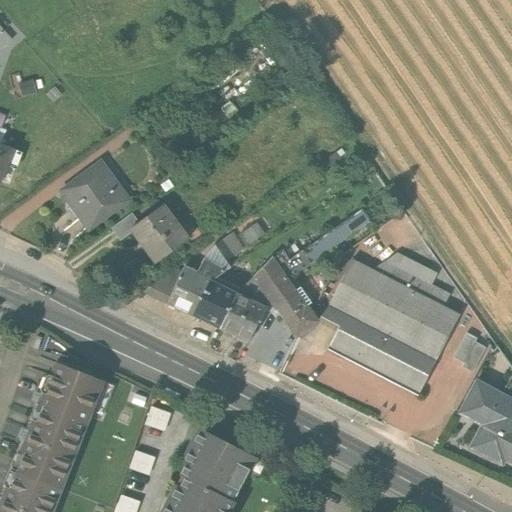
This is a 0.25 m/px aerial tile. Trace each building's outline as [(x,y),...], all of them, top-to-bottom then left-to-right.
[(0,49),(10,41),(0,28),(0,49)] [(173,113),(179,122),(198,108),(192,99),(173,113)] [(174,140),(164,126),(148,138),(158,151),(174,140)] [(0,177),(11,148),(0,144),(0,177)] [(101,162),(60,192),(88,231),(129,201),(101,162)] [(136,230),(159,261),(192,236),(169,205),(140,226),(136,230)] [(271,257),(286,278),(369,219),(360,207),(308,243),(288,258),(282,249),(271,257)] [(120,241),(136,230),(140,226),(133,216),(112,231),(120,241)] [(254,222),(235,236),(244,248),(263,235),(254,222)] [(231,231),(216,241),(229,259),(244,248),(235,236),(231,231)] [(303,235),(282,249),(288,258),(308,243),(303,235)] [(216,241),(202,272),(224,282),(233,264),(229,259),(216,241)] [(397,252),(374,269),(443,304),(449,292),(431,283),(437,273),(397,252)] [(254,277),(296,337),(317,322),(286,278),(271,257),(250,272),(254,277)] [(342,324),(330,348),(417,393),(459,312),(443,304),(374,269),(352,258),(323,314),(342,324)] [(142,292),(171,306),(190,266),(184,263),(142,292)] [(171,306),(216,327),(233,292),(235,288),(224,282),(202,272),(190,266),(171,306)] [(263,306),(233,292),(216,327),(246,342),(263,306)] [(465,322),(453,344),(463,350),(461,354),(471,359),(469,363),(477,367),(488,347),(478,342),(481,337),(471,333),(474,327),(465,322)] [(60,365),(38,419),(81,436),(102,382),(60,365)] [(511,397),(476,378),(458,412),(480,424),(468,447),(500,464),(503,460),(511,464),(511,397)] [(152,405),(146,423),(165,429),(171,411),(152,405)] [(59,490),(81,436),(38,419),(17,473),(59,490)] [(182,466),(188,469),(235,494),(253,460),(201,432),(182,466)] [(137,449),(130,467),(149,474),(156,456),(137,449)] [(188,469),(176,492),(214,511),(228,511),(234,503),(231,501),(235,494),(188,469)] [(50,511),(59,490),(17,473),(1,511),(50,511)] [(214,511),(176,492),(165,511),(214,511)] [(121,493),(115,511),(117,511),(135,511),(140,500),(121,493)]
